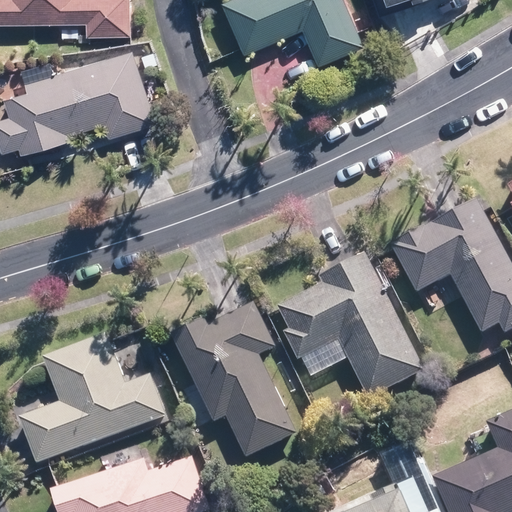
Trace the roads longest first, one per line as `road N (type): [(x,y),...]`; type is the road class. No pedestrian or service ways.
road 1 (residential): [(511,55),(235,204)]
road 2 (residential): [(235,204),(0,282)]
road 3 (residential): [(170,0),(235,204)]
